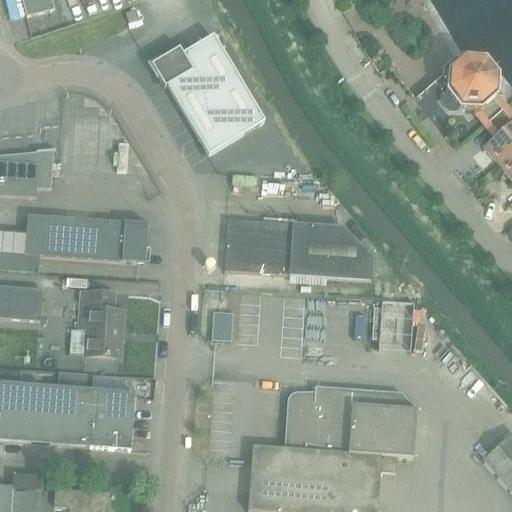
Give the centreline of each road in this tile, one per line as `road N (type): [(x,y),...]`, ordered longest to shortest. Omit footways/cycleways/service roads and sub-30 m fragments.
road 1 (unclassified): [(166,511),(187,223),(182,187),(133,110),(101,82),(83,76),(0,86)]
road 2 (unknown): [(177,362),(405,371),(427,380),(459,428),(478,511)]
road 3 (unclassified): [(511,267),(358,81),(310,0)]
